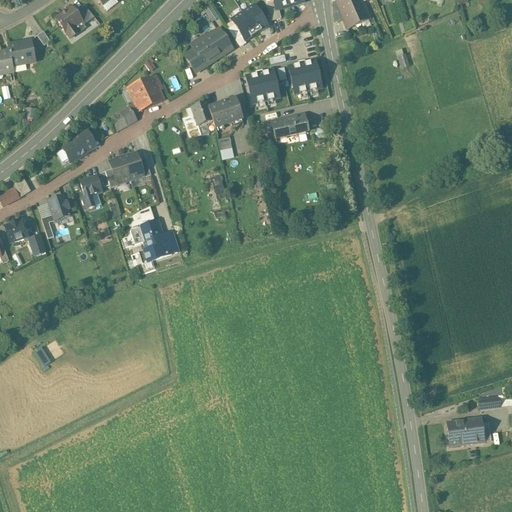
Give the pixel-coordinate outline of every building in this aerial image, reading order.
[(272,0),(274,3),(276,10),(279,10),(290,6),(288,0),(272,0)] [(362,0),(337,0),(336,1),(347,29),(348,30),(371,21),(370,20),(371,20),(362,0)] [(276,10),(274,3),(266,5),(272,22),(281,19),(279,10),(276,10)] [(254,5),(242,13),(256,35),(268,28),(254,5)] [(84,6),(75,12),(82,22),(84,26),(94,19),(84,6)] [(72,8),(55,20),(65,34),(66,33),(74,28),(82,22),(75,12),(72,8)] [(219,19),(216,11),(210,14),(208,8),(206,8),(211,22),(219,19)] [(256,35),(242,13),(230,20),(234,26),(240,36),(244,43),(256,35)] [(240,36),(234,26),(227,30),(234,40),(240,36)] [(79,34),(74,28),(66,33),(70,39),(79,34)] [(211,39),(194,50),(196,53),(186,59),(196,74),(206,67),(204,65),(221,54),(222,56),(233,50),(219,30),(209,36),(211,39)] [(43,33),(37,37),(44,47),(50,43),(43,33)] [(31,41),(8,46),(9,52),(12,67),(36,63),(31,41)] [(9,52),(0,53),(0,75),(14,73),(12,67),(9,52)] [(408,68),(404,56),(398,58),(402,70),(408,68)] [(288,68),(294,95),(321,89),(315,62),(288,68)] [(246,78),(252,105),(278,99),(272,72),(262,74),(262,71),(256,73),(256,76),(246,78)] [(153,77),(127,89),(138,114),(165,101),(153,77)] [(236,99),(208,109),(213,121),(215,129),(243,120),(236,99)] [(207,104),(192,109),(194,116),(197,127),(198,126),(213,121),(208,109),(207,104)] [(129,108),(106,120),(114,134),(137,122),(129,108)] [(194,116),(182,120),(190,141),(201,137),(198,126),(197,127),(194,116)] [(294,118),(293,116),(282,119),(286,135),(287,137),(309,132),(304,116),(294,118)] [(282,119),(270,122),(274,138),(286,135),(282,119)] [(87,132),(73,140),(74,143),(63,149),(71,163),(83,156),(82,155),(96,148),(87,132)] [(230,139),(218,141),(220,152),(232,149),(230,139)] [(136,154),(123,158),(130,181),(143,177),(144,177),(139,161),(136,154)] [(123,158),(109,163),(112,170),(117,186),(130,181),(123,158)] [(145,159),(139,161),(144,177),(143,177),(144,178),(151,176),(145,159)] [(117,186),(112,170),(105,172),(111,189),(118,187),(117,186)] [(221,175),(212,178),(217,196),(226,194),(221,175)] [(97,176),(80,182),(85,198),(102,193),(97,176)] [(22,177),(13,185),(20,199),(31,192),(22,177)] [(13,188),(0,195),(0,201),(3,207),(19,199),(13,188)] [(64,197),(48,202),(53,216),(55,222),(70,217),(68,210),(69,210),(67,203),(66,204),(64,197)] [(53,216),(41,220),(45,231),(51,229),(49,224),(55,222),(53,216)] [(23,221),(17,223),(17,221),(10,224),(11,225),(5,227),(10,244),(28,238),(23,221)] [(157,222),(139,228),(147,251),(147,252),(165,246),(162,237),(157,222)] [(172,234),(162,237),(165,246),(168,256),(178,253),(172,234)] [(40,236),(29,239),(34,257),(46,253),(40,236)] [(9,262),(3,245),(0,246),(0,254),(1,256),(0,257),(3,265),(9,262)] [(165,246),(147,252),(147,251),(143,252),(147,263),(168,256),(165,246)] [(42,347),(34,352),(43,367),(51,362),(42,347)] [(498,399),(481,401),(482,409),(499,407),(498,399)] [(482,419),(447,424),(447,423),(446,423),(450,448),(485,444),(482,419)]
